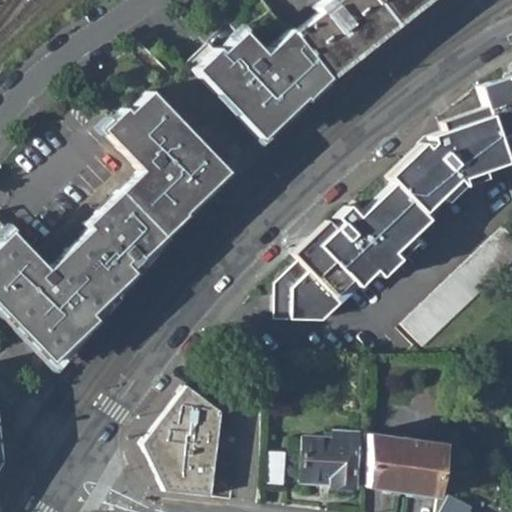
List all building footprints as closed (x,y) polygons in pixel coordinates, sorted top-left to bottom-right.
[(295,30),(291,26),(286,30),(322,76),(418,0),(332,0),(328,4),(324,0),(322,0),(313,8),(317,13),(295,30)] [(300,98),(322,76),(286,30),(271,10),(237,35),(216,55),(225,65),(204,85),(255,137),(298,96),(300,98)] [(204,85),(225,65),(216,55),(209,48),(188,68),(191,70),(204,85)] [(511,135),(511,74),(493,81),(475,87),(485,116),(494,141),(511,135)] [(175,210),(219,168),(155,102),(142,88),(121,109),(117,105),(94,126),(134,168),(78,221),(82,226),(40,267),(0,224),(0,313),(43,358),(87,316),(82,310),(125,269),(116,260),(127,250),(131,254),(176,211),(175,210)] [(485,116),(424,136),(400,160),(406,167),(356,216),(346,207),(334,218),(339,223),(285,276),(306,296),(332,296),(339,303),(426,219),(421,213),(452,182),(502,165),(494,141),(485,116)] [(422,347),(511,263),(511,237),(503,228),(399,324),(422,347)] [(288,353),(259,353),(259,364),(287,364),(288,353)] [(209,495),(220,413),(187,385),(143,440),(165,490),(209,495)] [(327,484),(351,486),(353,432),(329,431),(328,438),(298,437),(297,480),(327,481),(327,484)] [(363,432),(362,484),(435,495),(436,488),(442,443),(363,432)] [(268,477),(286,477),(286,444),(268,444),(268,477)] [(435,495),(432,511),(468,511),(467,511),(470,506),(436,488),(435,495)] [(511,504),(511,491),(510,491),(503,492),(503,504),(511,504)]
